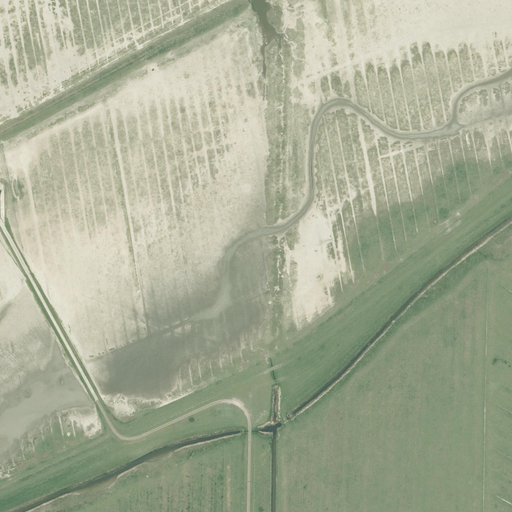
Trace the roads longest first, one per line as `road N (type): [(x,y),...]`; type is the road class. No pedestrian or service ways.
road 1 (track): [(122,438),(0,221)]
road 2 (track): [(243,409),(217,401),(122,438)]
